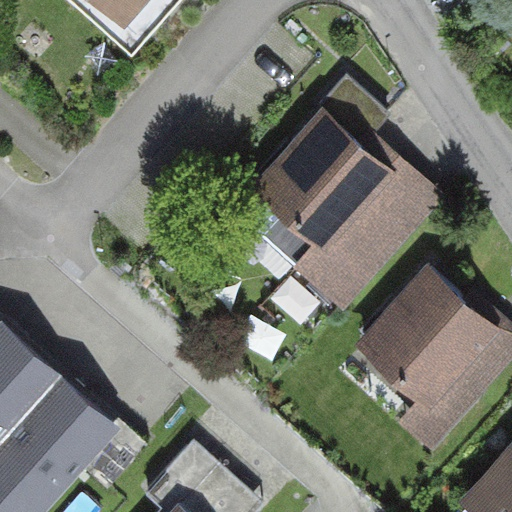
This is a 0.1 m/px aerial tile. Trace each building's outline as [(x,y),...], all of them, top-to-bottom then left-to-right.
[(104,0),(133,24),(153,0),(104,0)] [(260,183),(328,242),(301,272),(351,315),(448,204),(331,102),(260,183)] [(397,427),(427,456),(511,366),(511,335),(438,266),(367,341),(426,396),(397,427)] [(0,431),(66,358),(0,299),(0,431)] [(152,435),(66,358),(0,431),(0,496),(17,511),(39,511),(90,456),(114,477),(152,435)] [(174,501),(163,511),(257,511),(271,496),(200,433),(154,484),(174,501)] [(511,511),(511,465),(474,505),(481,511),(511,511)]
